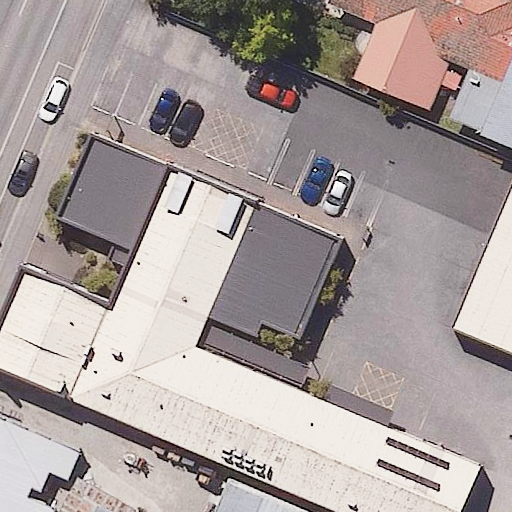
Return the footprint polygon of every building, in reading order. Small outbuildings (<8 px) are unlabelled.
[(319,0),(349,12),(327,64),(404,96),(426,46),(468,63),(494,0),(319,0)] [(511,28),(491,20),(471,68),(443,57),(420,111),(511,148),(511,28)] [(121,309),(37,272),(0,355),(0,362),(339,511),(474,511),(492,473),(208,347),(275,198),(188,159),(121,309)] [(511,303),(511,190),(479,176),(415,319),(490,353),(511,303)] [(61,511),(88,454),(0,415),(0,511),(61,511)] [(125,511),(81,492),(71,511),(125,511)]
